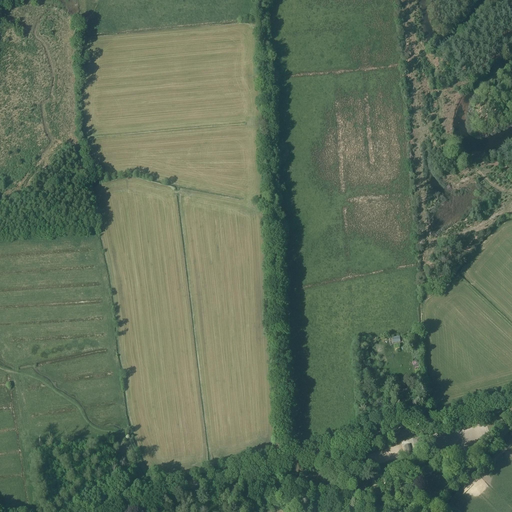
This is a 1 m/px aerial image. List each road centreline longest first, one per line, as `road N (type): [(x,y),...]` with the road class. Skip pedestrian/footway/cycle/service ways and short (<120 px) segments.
road 1 (track): [(261,0),(284,448)]
road 2 (tertiary): [(511,397),(108,511)]
road 3 (track): [(15,363),(32,511)]
